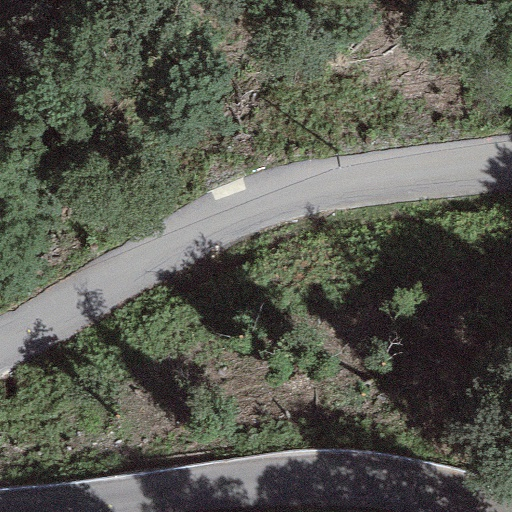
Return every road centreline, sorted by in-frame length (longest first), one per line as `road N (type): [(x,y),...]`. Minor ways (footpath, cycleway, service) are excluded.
road 1 (tertiary): [(0,355),(173,243),(232,215),(352,185),(511,163)]
road 2 (tertiary): [(503,511),(337,477),(89,511)]
